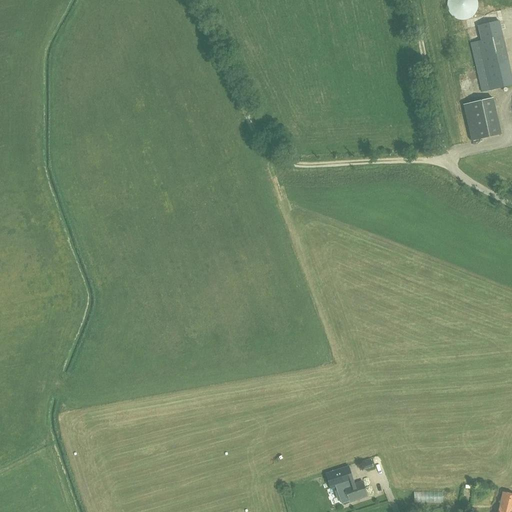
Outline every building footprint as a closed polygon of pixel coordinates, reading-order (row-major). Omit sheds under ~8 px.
[(478,7),(478,5),(478,2),(477,0),(448,0),(448,2),(447,5),(448,7),(448,10),(449,12),(450,14),(452,16),(454,17),(456,19),(458,19),(460,20),(463,20),(465,20),(467,19),(470,19),(472,17),(473,16),(475,14),(476,12),(477,10),(478,7)] [(509,61),(501,25),(478,30),(480,41),(471,43),(482,93),(511,86),(511,77),(508,61),(509,61)] [(469,110),(476,139),(500,134),(492,104),(469,110)] [(330,485),(331,488),(351,481),(354,480),(349,466),(326,474),(326,476),(328,480),(330,485)] [(345,488),(350,503),(367,497),(362,481),(345,488)] [(439,498),(439,490),(412,490),(412,498),(439,498)] [(511,511),(511,494),(503,492),(498,511),(511,511)] [(327,500),(330,508),(343,503),(340,495),(327,500)]
